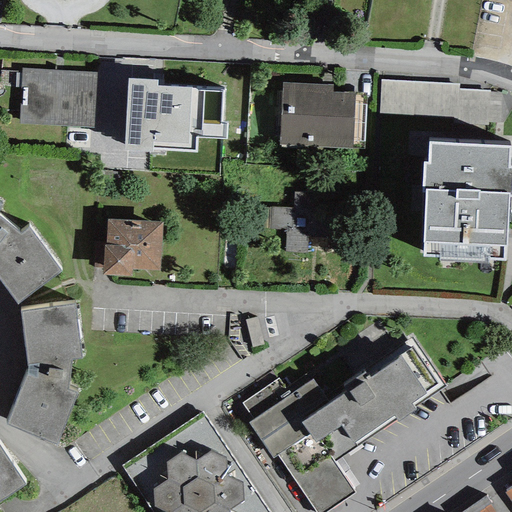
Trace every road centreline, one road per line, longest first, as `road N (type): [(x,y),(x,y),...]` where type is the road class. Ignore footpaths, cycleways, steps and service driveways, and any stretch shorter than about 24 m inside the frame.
road 1 (residential): [(0,41),(430,66),(511,83)]
road 2 (residential): [(511,326),(504,317),(129,304)]
